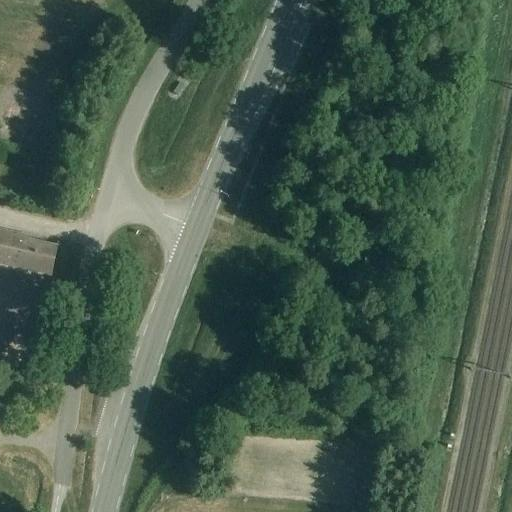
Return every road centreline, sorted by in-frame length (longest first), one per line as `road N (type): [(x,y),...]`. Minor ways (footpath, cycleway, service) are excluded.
road 1 (track): [(196,229),(307,263),(358,253),(376,226),(406,0)]
road 2 (secondary): [(104,511),(159,320),(196,229)]
road 3 (unclassified): [(60,483),(101,207)]
road 4 (secondary): [(196,229),(288,0)]
road 5 (unclassified): [(101,207),(135,113),(196,0)]
